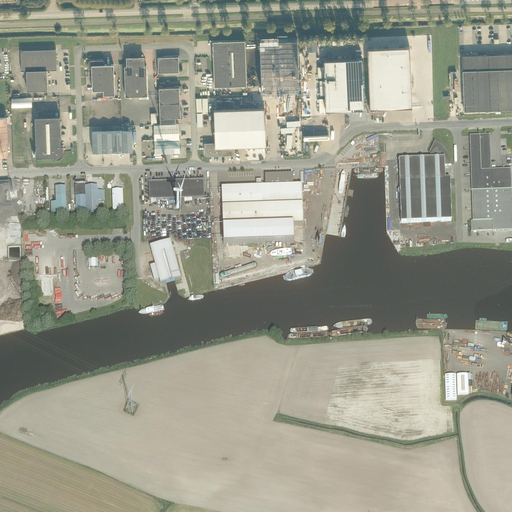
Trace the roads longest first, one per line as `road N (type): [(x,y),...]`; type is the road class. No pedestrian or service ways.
road 1 (unclassified): [(80,171),(77,55),(85,48),(189,45),(194,167)]
road 2 (unclassified): [(185,19),(511,9)]
road 3 (unclassified): [(456,124),(364,128),(308,165),(194,167)]
road 4 (secondary): [(189,10),(418,0)]
road 5 (secondary): [(0,16),(189,10)]
road 6 (unclassified): [(0,26),(185,19)]
